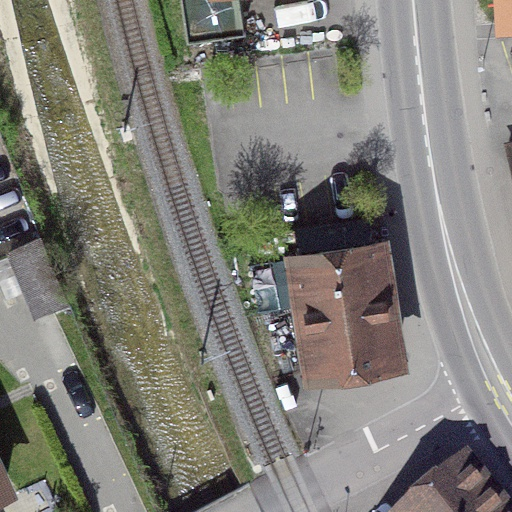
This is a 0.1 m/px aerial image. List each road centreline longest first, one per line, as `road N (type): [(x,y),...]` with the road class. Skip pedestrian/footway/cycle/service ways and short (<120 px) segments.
road 1 (primary): [(497,389),(464,321),(422,138),(409,0)]
road 2 (residential): [(497,389),(272,511)]
